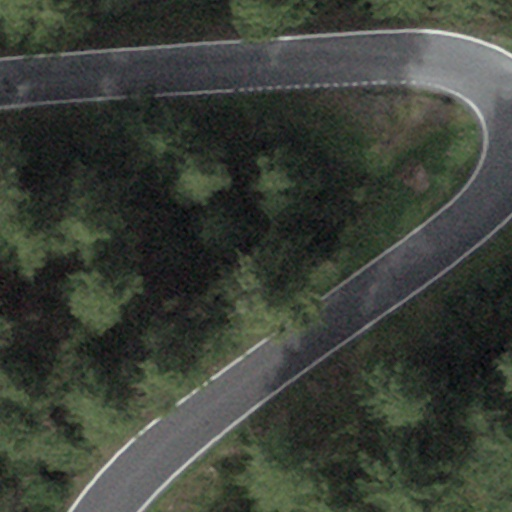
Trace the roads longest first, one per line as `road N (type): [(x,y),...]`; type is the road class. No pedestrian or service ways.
road 1 (secondary): [(102,511),(165,447),(451,234),(511,173)]
road 2 (secondary): [(511,93),(477,66),(411,52),(0,79)]
